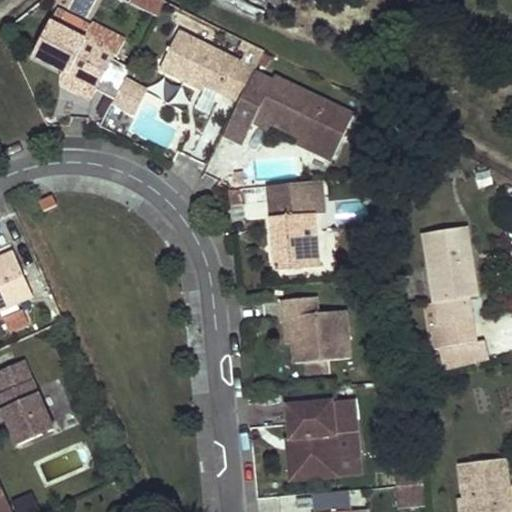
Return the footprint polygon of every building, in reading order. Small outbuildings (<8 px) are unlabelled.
[(74,0),(71,8),(90,15),(95,0),(74,0)] [(96,93),(115,55),(52,22),(34,56),(64,71),(83,81),(81,85),(96,93)] [(240,102),(256,70),(180,32),(162,69),(196,86),(199,82),(207,86),(240,102)] [(83,81),(64,71),(61,75),(81,85),(83,81)] [(355,115),(275,77),(254,122),(270,129),(272,124),(300,138),(335,155),(355,115)] [(146,93),(124,82),(113,103),(133,113),(138,103),(140,104),(146,93)] [(207,86),(199,82),(196,86),(205,90),(207,86)] [(333,160),(335,155),(300,138),(297,143),(333,160)] [(54,196),(40,202),(45,212),(58,206),(54,196)] [(276,271),(320,267),(314,198),(270,202),(276,271)] [(437,327),(473,322),(469,298),(466,280),(474,279),(465,227),(424,234),(430,267),(427,267),(432,304),(433,304),(437,327)] [(0,311),(34,297),(14,252),(0,258),(0,263),(1,266),(0,265),(0,311)] [(476,297),(474,279),(466,280),(469,298),(476,297)] [(292,317),(294,343),(296,364),(305,363),(329,361),(351,359),(346,311),(318,314),(316,298),(283,301),(284,318),(292,317)] [(21,305),(0,313),(8,332),(28,324),(21,305)] [(287,344),(294,343),(292,317),(284,318),(287,344)] [(57,428),(26,359),(0,371),(0,379),(5,392),(0,393),(0,397),(8,414),(13,412),(17,420),(11,422),(21,444),(57,428)] [(330,372),(329,361),(305,363),(306,374),(330,372)] [(336,433),(333,402),(288,406),(291,439),(291,440),(293,440),(296,471),(314,469),(315,479),(340,477),(336,436),(336,433)] [(13,412),(8,414),(11,422),(17,420),(13,412)] [(291,440),(291,439),(287,439),(291,481),(297,481),(315,479),(314,469),(296,471),(293,440),(291,440)] [(466,500),(467,511),(507,511),(505,487),(511,486),(508,459),(462,465),(466,500)] [(0,511),(13,511),(0,482),(0,511)] [(416,485),(397,487),(399,507),(426,505),(425,484),(416,485)]
